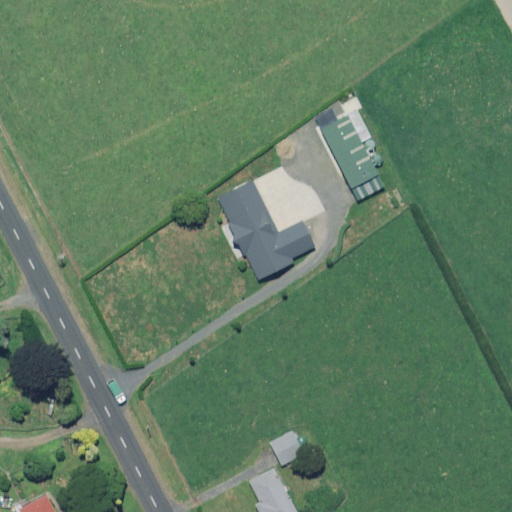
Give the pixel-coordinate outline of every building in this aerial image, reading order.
[(379,173),(348,115),(321,129),(351,188),(379,173)] [(280,232),(253,179),(218,197),(231,222),(228,223),(245,256),(247,255),(259,279),(292,263),(290,261),(316,248),(302,221),(280,232)] [(390,187),(378,192),(388,212),(399,207),(390,187)] [(305,454),(293,432),(271,444),(282,466),(305,454)] [(296,511),(275,471),(251,483),(261,501),(256,504),(260,511),(296,511)] [(331,504),(323,491),(313,497),(322,511),(331,504)] [(56,511),(47,493),(17,509),(18,511),(56,511)]
